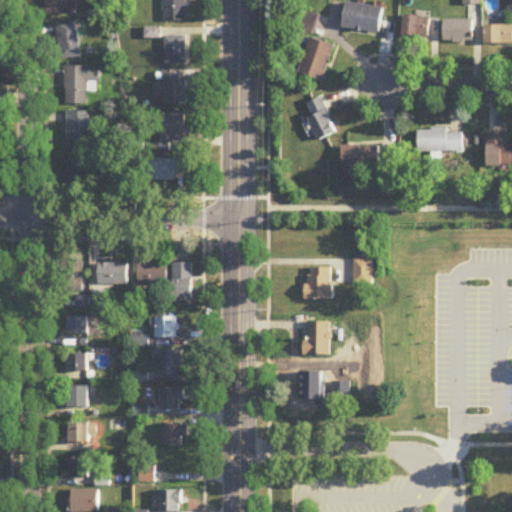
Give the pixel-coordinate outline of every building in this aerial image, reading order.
[(79,16),(78,0),(45,0),(45,16),(79,16)] [(186,0),(160,0),(161,23),(186,23),(186,0)] [(380,36),(384,10),(347,5),(343,30),(380,36)] [(314,35),(319,18),(307,14),(301,30),(314,35)] [(430,39),(430,18),(403,18),(403,39),(430,39)] [(60,62),(81,60),(78,22),(57,24),(60,62)] [(474,22),(444,22),(444,44),(474,44),(474,22)] [(511,27),(485,27),(485,46),(511,46),(511,27)] [(165,66),(187,66),(187,38),(165,38),(165,66)] [(323,83),(335,47),(311,40),(299,76),(323,83)] [(65,106),(87,106),(87,92),(99,92),(99,68),(65,68),(65,106)] [(165,107),(187,107),(187,80),(181,80),(181,72),(164,72),(164,83),(154,83),(154,97),(165,97),(165,107)] [(303,107),(315,135),(316,134),(320,142),(337,135),(322,99),(303,107)] [(67,150),(90,150),(90,114),(67,114),(67,150)] [(186,144),(186,116),(161,116),(161,144),(186,144)] [(463,154),(463,133),(448,133),(448,130),(419,131),(419,154),(463,154)] [(488,168),(511,168),(511,147),(510,147),(510,135),(488,135),(488,168)] [(343,147),(343,173),(381,173),(381,147),(343,147)] [(184,161),(148,161),(148,183),(184,183),(184,161)] [(111,163),(67,163),(67,186),(111,186),(111,163)] [(373,261),(356,261),(356,285),(373,285),(373,261)] [(84,292),(84,262),(60,263),(61,293),(84,292)] [(128,264),(99,264),(99,286),(128,286),(128,264)] [(169,264),(139,264),(139,286),(169,286),(169,264)] [(175,264),(175,300),(194,300),(194,264),(175,264)] [(332,268),(308,268),(308,301),(332,301),(332,268)] [(89,317),(68,317),(68,336),(89,336),(89,317)] [(153,318),(153,340),(178,340),(178,318),(153,318)] [(332,323),(307,323),(307,356),(332,356),(332,323)] [(183,352),(154,352),(154,362),(164,362),(164,378),(183,378),(183,352)] [(69,372),(88,372),(88,355),(69,355),(69,372)] [(70,408),(90,408),(90,388),(70,388),(70,408)] [(161,389),(161,411),(183,411),(183,389),(161,389)] [(71,444),(90,444),(90,425),(71,425),(71,444)] [(162,446),(185,446),(185,425),(162,425),(162,446)] [(71,478),(91,478),(91,459),(71,459),(71,478)] [(156,468),(140,468),(140,485),(156,485),(156,468)] [(98,511),(98,490),(71,490),(70,511),(98,511)] [(181,511),(181,491),(161,491),(160,511),(181,511)]
